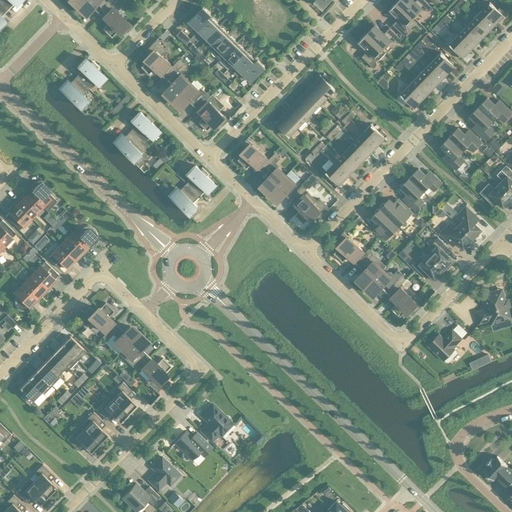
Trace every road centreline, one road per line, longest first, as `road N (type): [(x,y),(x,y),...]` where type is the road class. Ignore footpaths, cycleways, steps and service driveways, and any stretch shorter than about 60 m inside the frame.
road 1 (residential): [(305,252),(511,40)]
road 2 (tertiary): [(410,487),(202,282)]
road 3 (residential): [(144,312),(201,372),(65,511)]
road 4 (tertiary): [(172,255),(0,87)]
road 5 (residential): [(209,160),(365,0)]
road 6 (residential): [(0,373),(89,282),(109,280),(144,312)]
road 7 (residential): [(511,409),(474,426),(454,449),(458,464),(507,511)]
road 8 (residential): [(401,345),(500,245)]
road 9 (residential): [(209,160),(113,67)]
road 10 (residential): [(401,345),(305,252)]
